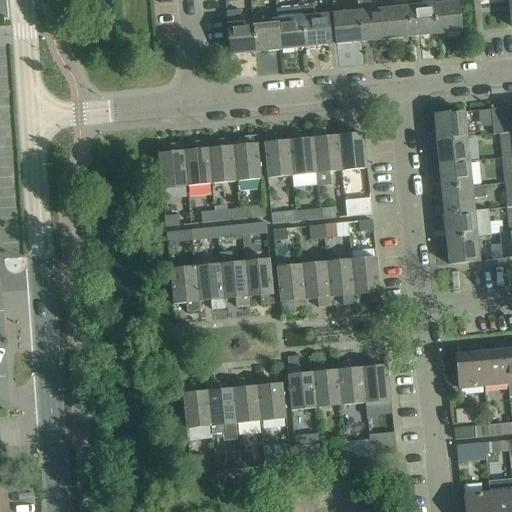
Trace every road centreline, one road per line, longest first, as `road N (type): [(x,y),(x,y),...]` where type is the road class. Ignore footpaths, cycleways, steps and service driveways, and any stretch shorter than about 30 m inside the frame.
road 1 (tertiary): [(58,511),(30,118)]
road 2 (residential): [(422,308),(399,83)]
road 3 (residential): [(442,511),(422,308)]
road 4 (residential): [(199,102),(399,83)]
road 5 (residential): [(30,118),(199,102)]
